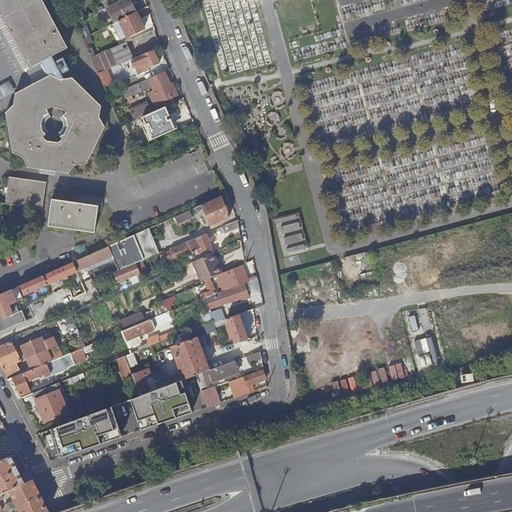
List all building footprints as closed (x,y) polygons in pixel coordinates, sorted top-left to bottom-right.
[(67,49),(40,0),(0,0),(0,14),(28,69),(43,61),(50,75),(36,83),(15,94),(19,105),(10,113),(14,152),(24,157),(28,169),(68,174),(74,165),(87,163),(104,128),(99,119),(101,107),(72,78),(63,80),(60,75),(68,71),(62,59),(54,62),(51,57),(67,49)] [(115,23),(119,21),(136,13),(130,0),(122,0),(107,8),(115,23)] [(128,38),(144,30),(136,13),(119,21),(128,38)] [(103,34),(85,43),(89,51),(107,42),(103,34)] [(102,72),(132,59),(141,56),(134,40),(92,58),(97,74),(102,72)] [(138,73),(148,69),(159,64),(153,51),(141,56),(132,59),(138,73)] [(28,69),(36,83),(50,75),(43,61),(28,69)] [(103,88),(108,86),(102,72),(97,74),(103,88)] [(135,95),(152,87),(155,94),(153,95),(157,105),(175,96),(165,72),(124,90),(127,95),(134,92),(135,95)] [(9,81),(0,85),(0,98),(14,91),(9,81)] [(135,121),(152,113),(147,103),(145,105),(146,108),(132,115),(135,121)] [(174,128),(165,108),(143,118),(152,139),(174,128)] [(46,183),(9,177),(5,204),(42,210),(46,183)] [(211,225),(229,217),(221,198),(212,202),(202,206),(211,225)] [(48,227),(94,233),(97,212),(98,207),(94,206),(52,200),(48,227)] [(101,212),(102,203),(94,202),(94,206),(98,207),(97,212),(101,212)] [(183,221),(192,217),(190,211),(176,217),(178,221),(182,219),(183,221)] [(290,253),(308,246),(296,213),(278,219),(290,253)] [(238,222),(223,228),(226,235),(239,229),(238,222)] [(144,260),(157,255),(147,230),(134,236),(144,260)] [(206,235),(187,243),(195,262),(201,260),(202,259),(200,255),(212,250),(209,244),(206,235)] [(0,320),(14,315),(8,302),(112,257),(114,261),(118,271),(144,260),(134,236),(131,237),(77,261),(0,295),(0,320)] [(190,255),(186,245),(165,254),(168,263),(166,264),(168,268),(175,266),(174,261),(190,255)] [(202,283),(204,281),(223,274),(214,254),(201,260),(195,262),(186,266),(191,278),(198,275),(202,283)] [(125,280),(139,274),(135,265),(114,274),(118,283),(122,281),(125,280)] [(248,283),(259,278),(259,277),(248,281),(243,268),(234,271),(234,272),(228,274),(228,275),(222,278),(219,280),(224,292),(233,289),(244,284),(248,283)] [(208,310),(241,299),(240,296),(247,294),(244,284),(233,289),(224,292),(217,294),(205,299),(208,310)] [(95,303),(101,301),(94,285),(88,288),(95,303)] [(205,299),(217,294),(216,290),(200,294),(202,298),(204,298),(205,299)] [(208,323),(213,322),(210,315),(208,310),(205,299),(204,298),(202,298),(199,300),(202,309),(203,308),(208,323)] [(167,300),(164,301),(165,304),(169,313),(171,311),(172,311),(171,307),(170,308),(167,300)] [(19,301),(12,304),(15,311),(22,308),(19,301)] [(157,317),(169,313),(165,304),(153,309),(157,317)] [(0,333),(27,322),(22,311),(14,315),(0,320),(0,333)] [(214,325),(223,322),(221,319),(224,318),(221,311),(210,315),(213,322),(214,325)] [(118,323),(122,332),(146,322),(142,313),(118,323)] [(155,327),(172,320),(169,313),(157,317),(152,320),(155,327)] [(247,341),(239,316),(239,315),(226,319),(227,321),(228,326),(226,327),(230,339),(233,338),(235,345),(247,341)] [(140,336),(156,329),(155,327),(152,320),(146,322),(122,332),(126,341),(129,340),(140,336)] [(208,323),(204,325),(208,334),(216,331),(214,325),(213,322),(208,323)] [(161,343),(178,336),(176,332),(159,339),(161,343)] [(132,347),(142,343),(140,336),(129,340),(132,347)] [(422,366),(439,362),(432,336),(415,340),(422,366)] [(153,346),(161,343),(159,339),(159,337),(148,341),(150,347),(153,346)] [(32,370),(47,364),(52,362),(47,350),(56,346),(53,338),(44,342),(42,338),(22,346),(32,370)] [(208,372),(209,372),(197,339),(172,349),(181,373),(164,380),(167,387),(181,382),(184,381),(196,376),(201,375),(208,372)] [(0,365),(6,377),(20,370),(16,364),(21,361),(11,342),(0,346),(0,365)] [(67,363),(80,358),(77,351),(67,356),(64,357),(66,362),(67,363)] [(249,364),(261,359),(259,353),(247,357),(249,364)] [(132,354),(125,357),(129,368),(136,365),(132,354)] [(125,357),(118,360),(121,370),(120,370),(124,380),(132,377),(132,376),(129,368),(125,357)] [(49,369),(61,364),(59,359),(56,360),(52,362),(47,364),(49,369)] [(223,378),(239,372),(235,362),(209,372),(208,372),(212,382),(219,379),(223,378)] [(393,375),(404,374),(403,363),(392,365),(393,375)] [(26,382),(50,372),(49,369),(47,364),(32,370),(13,378),(21,396),(31,392),(26,382)] [(64,379),(73,375),(71,370),(62,374),(64,379)] [(140,397),(154,392),(151,384),(146,370),(145,370),(132,376),(132,377),(140,397)] [(265,379),(263,370),(229,382),(235,398),(254,391),(251,385),(265,379)] [(201,393),(212,389),(211,386),(206,388),(201,375),(196,376),(201,393)] [(164,380),(151,384),(154,392),(167,387),(164,380)] [(131,401),(141,430),(192,413),(181,382),(167,387),(154,392),(140,397),(131,401)] [(45,389),(33,394),(45,424),(68,414),(62,399),(64,398),(58,384),(54,386),(46,389),(45,389)] [(212,389),(201,393),(204,401),(207,408),(217,404),(220,404),(215,388),(212,389)] [(111,408),(51,430),(61,459),(121,437),(111,408)] [(0,496),(1,496),(9,492),(24,484),(10,457),(0,461),(0,496)] [(6,508),(8,511),(48,511),(32,480),(24,484),(9,492),(15,502),(6,508)]
